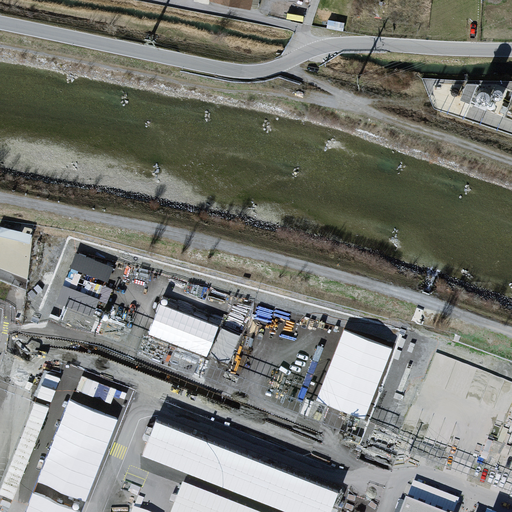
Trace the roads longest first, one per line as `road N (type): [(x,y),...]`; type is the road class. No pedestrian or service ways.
road 1 (tertiary): [(0,24),(225,71),(259,72),(310,49)]
road 2 (tertiary): [(310,49),(511,49)]
road 3 (track): [(371,112),(511,162)]
